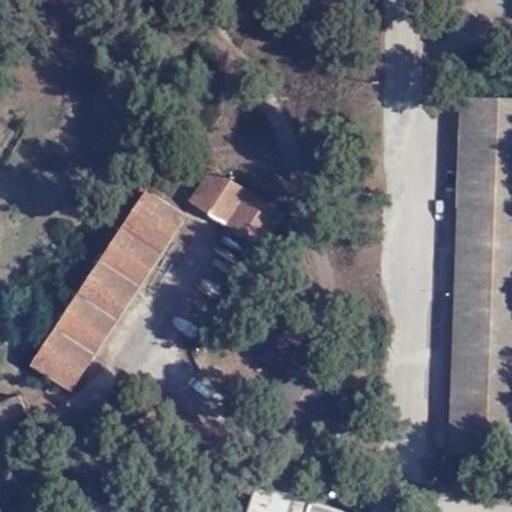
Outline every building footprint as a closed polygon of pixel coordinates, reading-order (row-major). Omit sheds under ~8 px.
[(511,99),(460,98),(449,452),(511,453),(511,99)] [(284,216),(214,170),(193,202),(263,247),(284,216)] [(187,215),(146,187),(31,363),(72,390),(187,215)] [(336,389),(289,361),(260,407),(307,435),(336,389)] [(335,377),(339,369),(325,362),(320,370),(335,377)] [(0,437),(32,425),(19,393),(0,400),(0,437)] [(269,492),(256,486),(247,511),(345,511),(271,487),(269,492)] [(118,511),(120,508),(78,492),(70,511),(118,511)]
